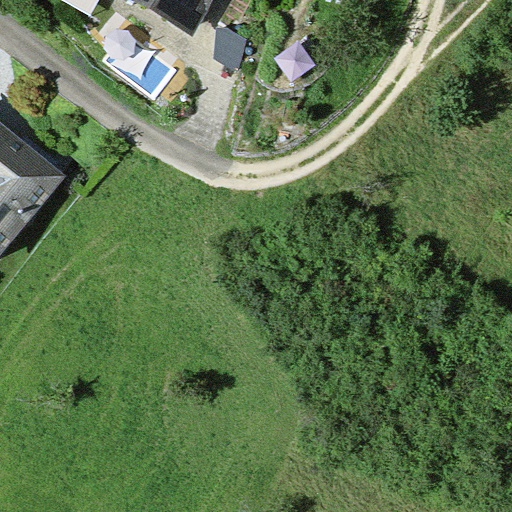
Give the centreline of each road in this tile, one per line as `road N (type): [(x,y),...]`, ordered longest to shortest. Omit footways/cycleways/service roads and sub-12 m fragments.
road 1 (track): [(219,177),(270,177),(332,148),(479,0)]
road 2 (residential): [(219,177),(188,168),(0,25)]
